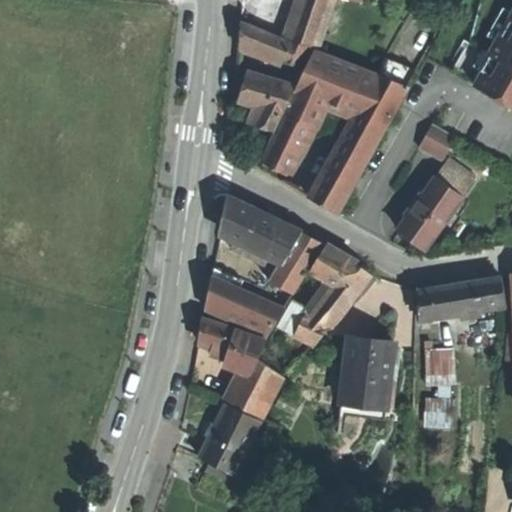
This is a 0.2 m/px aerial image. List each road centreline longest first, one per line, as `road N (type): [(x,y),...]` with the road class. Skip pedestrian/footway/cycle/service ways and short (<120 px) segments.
road 1 (tertiary): [(195,168),(161,359),(114,511)]
road 2 (residential): [(195,168),(225,173),(418,273),(511,259)]
road 3 (tertiary): [(210,0),(195,168)]
